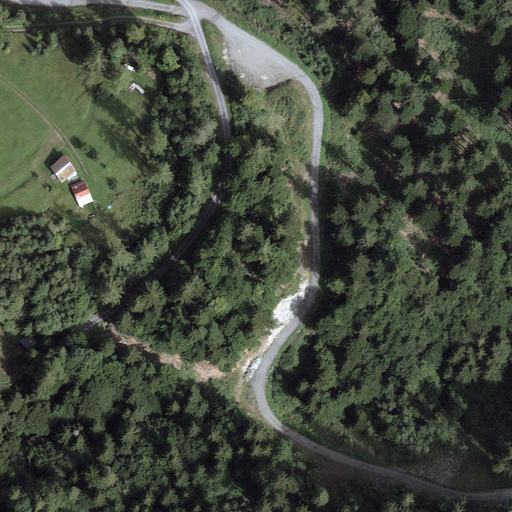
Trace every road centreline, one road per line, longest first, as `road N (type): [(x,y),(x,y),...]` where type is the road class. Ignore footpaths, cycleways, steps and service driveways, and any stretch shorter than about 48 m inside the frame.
road 1 (track): [(511,494),(426,486),(334,455),(270,419),(261,372),(314,292),(312,91),(208,14),(118,0)]
road 2 (track): [(182,0),(197,14),(244,127),(241,183),(192,263),(116,316),(39,349),(0,383)]
road 3 (track): [(197,14),(185,27),(115,19),(0,30)]
